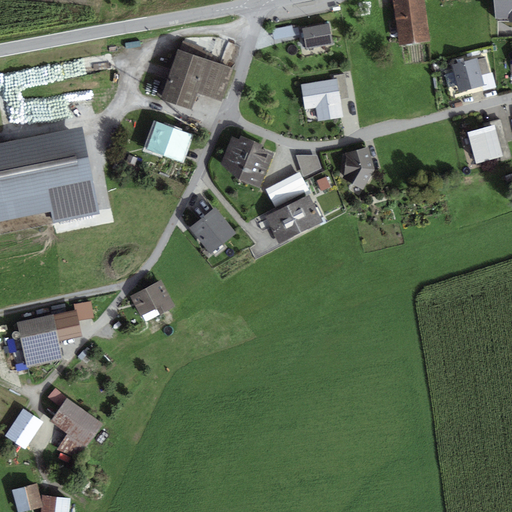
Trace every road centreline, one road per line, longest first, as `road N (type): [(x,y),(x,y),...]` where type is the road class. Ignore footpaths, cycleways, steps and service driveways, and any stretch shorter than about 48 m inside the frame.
road 1 (residential): [(511,98),(325,145),(290,142),(224,116)]
road 2 (tertiary): [(258,4),(0,51)]
road 3 (residential): [(224,116),(156,257),(92,332)]
road 4 (track): [(0,315),(124,295)]
